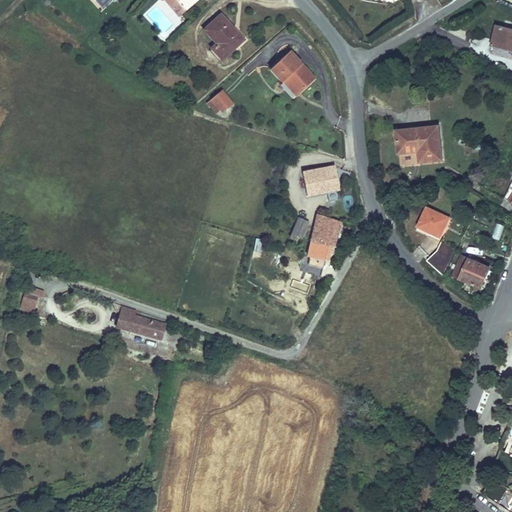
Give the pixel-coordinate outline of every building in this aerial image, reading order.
[(128,0),(90,0),(100,10),(109,1),(117,10),(128,0)] [(182,14),(195,0),(180,0),(181,1),(174,6),(182,14)] [(54,17),(34,2),(26,13),(46,28),(54,17)] [(243,37),(220,12),(204,28),(217,39),(211,46),(222,58),(243,37)] [(511,48),(511,27),(496,24),(491,43),(511,48)] [(272,68),(284,81),(287,79),(301,93),(317,78),(291,51),(272,68)] [(287,79),(284,81),(297,96),(301,93),(287,79)] [(223,112),(232,104),(220,90),(207,102),(216,112),(220,109),(223,112)] [(445,160),(442,128),(399,132),(401,154),(422,152),(422,162),(445,160)] [(338,186),(335,163),(302,166),(305,191),(338,186)] [(441,240),(450,220),(426,209),(417,229),(441,240)] [(330,247),(339,221),(316,214),(308,240),(330,247)] [(299,234),(306,219),(297,215),(288,234),(293,237),(295,233),(299,234)] [(442,274),(454,248),(443,242),(437,254),(427,257),(442,274)] [(484,281),(487,282),(493,268),(464,257),(457,277),(482,287),(484,281)] [(24,286),(18,310),(33,314),(37,295),(41,296),(43,290),(24,286)] [(112,302),(110,310),(120,313),(122,305),(112,302)] [(120,313),(116,326),(159,339),(165,318),(122,305),(120,313)] [(511,455),(506,453),(497,473),(511,477),(511,455)] [(511,491),(511,490),(492,483),(486,498),(505,511),(511,491)]
